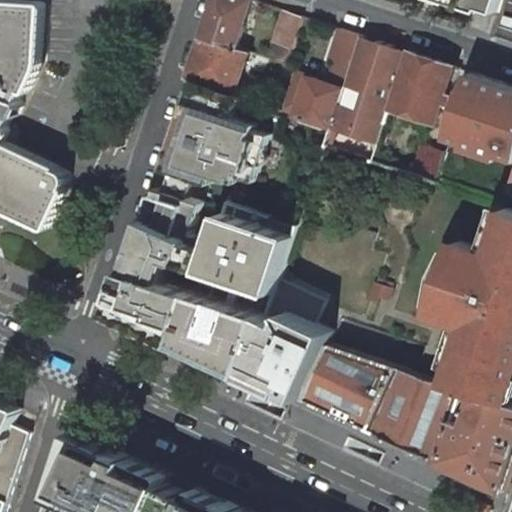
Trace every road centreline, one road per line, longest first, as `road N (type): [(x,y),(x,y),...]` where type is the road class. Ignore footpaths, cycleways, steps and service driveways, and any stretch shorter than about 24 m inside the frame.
road 1 (residential): [(76,362),(193,0)]
road 2 (primary): [(401,511),(76,362)]
road 3 (residential): [(326,0),(511,62)]
road 4 (residential): [(28,511),(76,362)]
